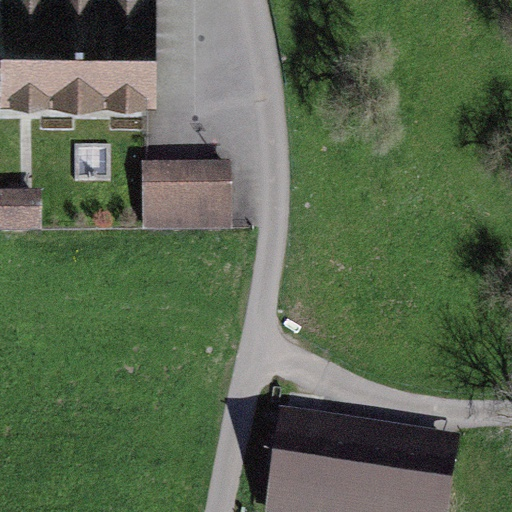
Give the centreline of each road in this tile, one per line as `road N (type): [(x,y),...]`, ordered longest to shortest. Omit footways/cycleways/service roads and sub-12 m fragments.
road 1 (residential): [(254,0),(281,174),(266,353)]
road 2 (residential): [(266,353),(395,416),(511,428)]
road 3 (residential): [(266,353),(222,511)]
